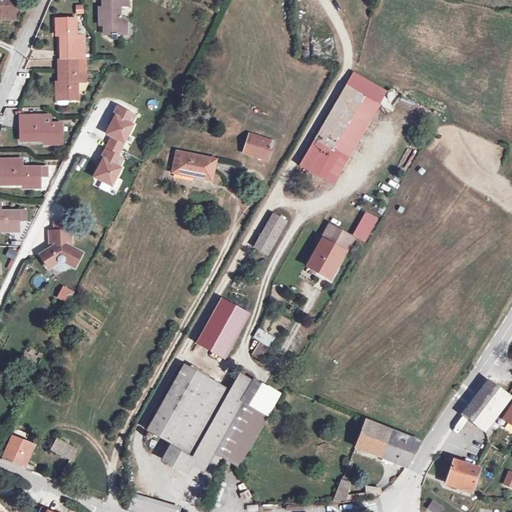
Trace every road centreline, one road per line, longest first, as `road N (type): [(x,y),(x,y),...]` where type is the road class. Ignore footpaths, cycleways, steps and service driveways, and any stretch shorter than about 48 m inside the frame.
road 1 (track): [(201,511),(189,493),(139,462),(137,437),(346,70),(344,36),(323,0)]
road 2 (track): [(112,510),(112,457),(246,207)]
road 3 (tertiary): [(403,500),(420,457),(487,360)]
